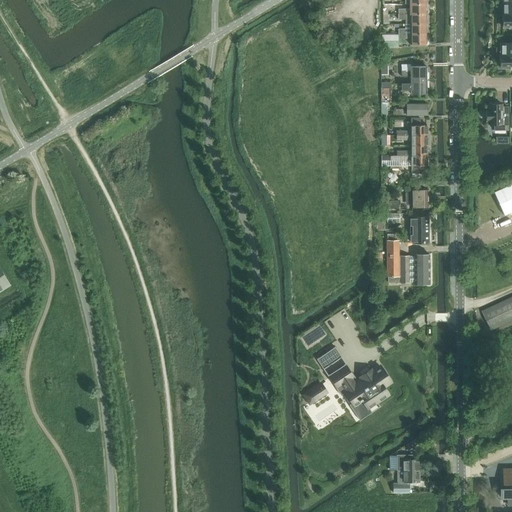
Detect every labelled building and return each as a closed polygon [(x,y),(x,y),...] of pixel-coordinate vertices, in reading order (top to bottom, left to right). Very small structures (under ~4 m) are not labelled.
[(511,2),(504,2),(504,14),(503,14),(511,14),(511,2)] [(425,14),(425,4),(411,4),(411,9),(398,9),(399,14),(425,14)] [(425,23),(425,14),(399,14),(398,14),(398,20),(405,19),(406,24),(411,23),(425,23)] [(511,14),(503,14),(503,27),(511,27),(511,28),(511,14)] [(425,34),(425,23),(411,23),(406,24),(406,29),(399,29),(399,34),(425,34)] [(385,35),(382,35),(382,41),(384,41),(385,41),(399,40),(399,39),(411,39),(411,44),(426,44),(425,34),(399,34),(385,35)] [(500,48),(500,55),(511,55),(511,42),(502,43),(502,48),(500,48)] [(511,55),(500,55),(500,68),(510,68),(510,69),(511,69),(511,55)] [(411,78),(426,78),(426,66),(411,66),(411,64),(401,64),(402,77),(411,76),(411,78)] [(426,78),(411,78),(411,83),(402,84),(402,90),(410,90),(411,93),(427,93),(426,78)] [(381,82),(382,90),(382,101),(387,101),(391,101),(390,88),(389,82),(381,82)] [(486,110),(486,120),(490,120),(490,124),(495,124),(495,130),(508,130),(508,107),(501,107),(501,104),(496,104),(496,102),(490,102),(490,104),(489,104),(489,110),(486,110)] [(395,109),(395,113),(395,115),(406,115),(428,115),(428,104),(406,104),(406,109),(395,109)] [(397,131),(397,136),(427,136),(427,124),(411,124),(411,131),(397,131)] [(427,136),(397,136),(397,140),(411,140),(411,146),(428,145),(427,136)] [(397,156),(428,155),(428,145),(411,146),(411,151),(397,151),(397,156)] [(397,156),(391,156),(391,159),(412,159),(412,165),(428,165),(428,155),(397,156)] [(511,183),(494,192),(504,215),(511,211),(511,183)] [(413,207),(428,207),(428,189),(412,189),(412,192),(406,192),(406,205),(413,204),(413,207)] [(399,208),(398,200),(386,201),(387,206),(388,206),(389,209),(399,208)] [(387,223),(400,223),(400,213),(387,213),(387,223)] [(413,234),(410,234),(410,242),(413,242),(413,243),(428,243),(428,217),(412,217),(413,234)] [(386,240),(387,270),(387,276),(388,276),(388,282),(400,282),(399,269),(399,256),(399,240),(395,240),(395,234),(387,234),(387,240),(386,240)] [(411,257),(412,269),(430,269),(429,254),(414,254),(414,257),(411,257)] [(399,269),(412,269),(411,257),(411,256),(399,256),(399,269)] [(0,292),(11,285),(0,267),(0,292)] [(401,283),(412,283),(412,269),(399,269),(400,282),(401,282),(401,283)] [(430,269),(412,269),(412,283),(415,283),(415,284),(430,284),(430,269)] [(490,330),(511,319),(511,297),(481,312),(490,330)] [(335,347),(317,359),(323,369),(342,357),(335,347)] [(346,363),(328,375),(341,395),(346,392),(347,393),(344,395),(349,403),(352,401),(353,402),(353,403),(361,398),(365,404),(366,404),(374,398),(377,402),(388,394),(383,386),(390,381),(381,367),(373,372),(371,369),(360,377),(362,380),(357,383),(353,378),(355,376),(346,363)] [(321,383),(304,394),(310,403),(327,392),(321,383)] [(430,430),(421,436),(425,443),(435,436),(430,430)] [(418,438),(406,446),(410,452),(412,452),(423,444),(418,438)] [(413,455),(397,455),(397,470),(398,470),(403,470),(419,470),(419,459),(413,459),(413,455)] [(398,483),(393,483),(393,492),(410,492),(410,483),(407,483),(407,481),(419,481),(419,470),(403,470),(398,470),(398,483)] [(504,488),(501,488),(501,497),(508,497),(508,505),(511,504),(511,480),(504,480),(504,488)]
